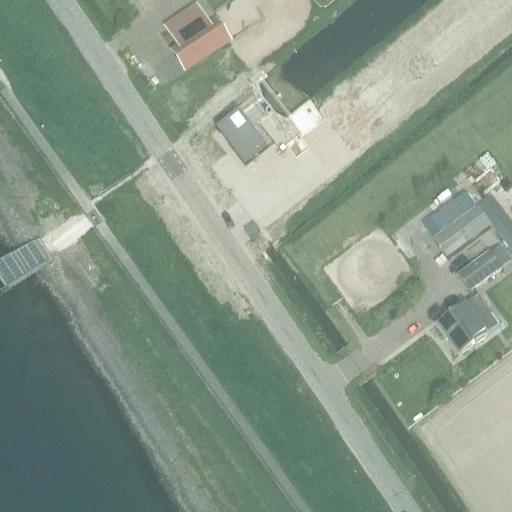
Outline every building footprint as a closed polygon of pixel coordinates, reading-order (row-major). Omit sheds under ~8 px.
[(166,77),(202,49),(201,47),(223,30),(211,14),(189,32),(176,14),(145,38),(158,55),(152,60),(166,77)] [(223,154),(237,172),(244,166),(245,167),(267,150),(239,115),(217,132),(230,148),(223,154)] [(277,205),(286,217),(309,199),(301,188),(277,205)] [(92,198),(96,204),(102,200),(98,194),(92,198)] [(511,231),(490,201),(480,209),(511,252),(511,231)] [(477,211),(434,242),(447,261),(490,229),(477,211)] [(490,253),(458,277),(470,293),(502,269),(490,253)] [(465,306),(437,327),(459,358),(487,337),(465,306)]
